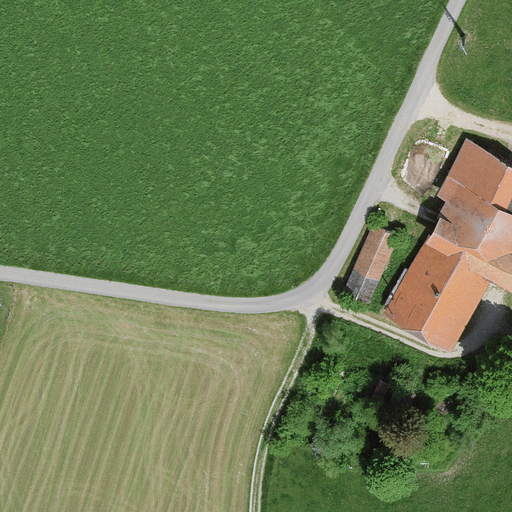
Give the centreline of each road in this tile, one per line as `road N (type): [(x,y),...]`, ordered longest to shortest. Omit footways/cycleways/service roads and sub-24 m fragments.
road 1 (residential): [(0,271),(231,305),(307,294),(326,281),(461,0)]
road 2 (track): [(492,333),(455,355),(417,347),(307,294),(315,319),(268,414),(252,511)]
